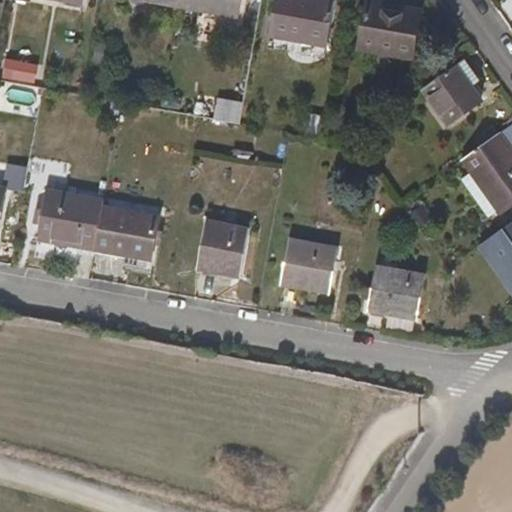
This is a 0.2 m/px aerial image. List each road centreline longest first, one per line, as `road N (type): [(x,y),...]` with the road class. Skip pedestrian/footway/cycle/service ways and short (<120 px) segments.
road 1 (residential): [(0,289),(511,382)]
road 2 (residential): [(408,511),(466,421),(511,384)]
